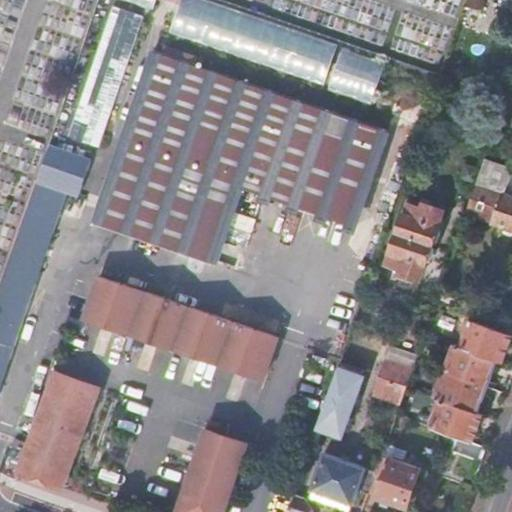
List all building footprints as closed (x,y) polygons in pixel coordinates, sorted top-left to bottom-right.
[(380,92),(391,50),(202,0),(182,0),(172,37),(380,92)] [(100,147),(145,16),(115,6),(70,136),(100,147)] [(165,244),(223,74),(158,52),(100,222),(165,244)] [(286,96),(223,74),(165,244),(215,262),(241,187),(254,191),(286,96)] [(350,224),(383,130),(286,96),(254,191),(350,224)] [(386,131),(383,130),(350,224),(354,226),(386,131)] [(511,167),(487,158),(468,211),(511,227),(511,196),(505,194),(511,177),(511,176),(511,167)] [(0,385),(55,227),(68,231),(80,195),(67,191),(39,181),(3,286),(0,294),(0,385)] [(406,208),(402,207),(393,231),(432,245),(444,209),(424,202),(422,207),(408,202),(406,208)] [(402,207),(395,205),(387,229),(393,231),(402,207)] [(419,280),(432,245),(393,231),(387,229),(385,235),(395,239),(393,246),(387,262),(402,267),(400,273),(419,280)] [(395,239),(385,235),(383,242),(393,246),(395,239)] [(279,337),(102,276),(87,318),(265,378),(279,337)] [(511,336),(511,333),(472,319),(462,347),(497,360),(503,362),(511,336)] [(488,386),(497,360),(462,347),(456,344),(447,371),(488,386)] [(371,373),(341,362),(319,425),(330,429),(332,423),(344,427),(362,376),(369,379),(371,373)] [(408,387),(412,373),(385,363),(374,394),(402,404),(408,387)] [(28,450),(21,470),(64,486),(100,386),(58,370),(31,442),(17,437),(14,445),(28,450)] [(488,386),(447,371),(437,398),(443,400),(478,413),(488,386)] [(478,413),(443,400),(433,427),(460,437),(473,441),(483,415),(478,413)] [(225,511),(249,442),(208,428),(178,511),(225,511)] [(473,441),(460,437),(455,451),(483,461),(488,447),(473,441)] [(370,456),(347,447),(343,457),(328,452),(314,490),(356,505),(369,467),(367,466),(370,456)] [(422,471),(384,457),(378,476),(384,478),(377,497),(409,508),(422,471)]
